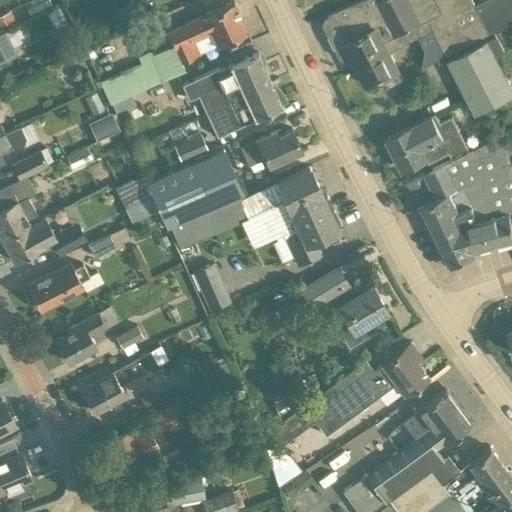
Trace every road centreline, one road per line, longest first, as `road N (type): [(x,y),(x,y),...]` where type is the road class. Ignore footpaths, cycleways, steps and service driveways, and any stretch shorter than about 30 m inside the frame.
road 1 (tertiary): [(434,306),(277,0)]
road 2 (residential): [(91,510),(0,308)]
road 3 (tertiary): [(511,408),(434,306)]
